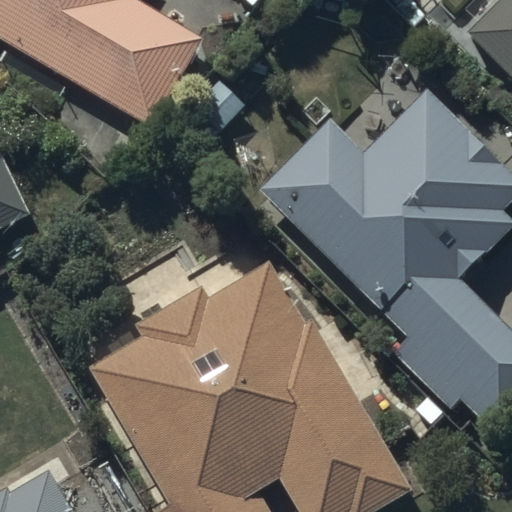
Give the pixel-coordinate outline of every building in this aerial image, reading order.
[(0,0),(0,51),(149,139),(202,50),(134,10),(140,0),(0,0)] [(443,0),(383,0),(413,30),(443,0)] [(511,0),(469,44),(511,85),(511,0)] [(328,127),(257,199),(409,349),(396,363),(454,420),(463,412),(492,440),(511,420),(511,349),(456,294),(511,237),(511,236),(502,226),(511,215),(511,183),(429,101),(366,165),(328,127)] [(0,241),(31,226),(0,161),(0,241)] [(144,350),(95,378),(167,511),(266,511),(262,504),(282,493),(292,511),(403,511),(416,505),(272,276),(211,311),(205,302),(138,340),(144,350)] [(60,511),(53,499),(28,511),(60,511)]
